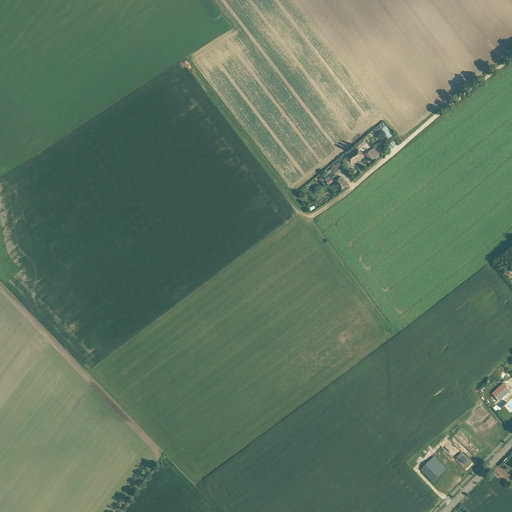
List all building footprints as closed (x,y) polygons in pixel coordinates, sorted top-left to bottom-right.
[(356,145),(358,149),(366,143),(363,140),(356,145)] [(370,151),(365,154),(370,161),(375,158),(379,155),(374,148),(370,151)] [(344,159),(345,161),(347,160),(350,165),(363,156),(358,149),(345,157),(346,158),(344,159)] [(333,172),(324,178),(327,181),(332,178),(335,175),(333,172)] [(341,176),(333,182),(339,190),(346,185),(347,185),(346,183),(341,176)] [(503,383),(492,393),(499,401),(510,391),(503,383)] [(420,470),(433,482),(447,469),(434,456),(420,470)]
